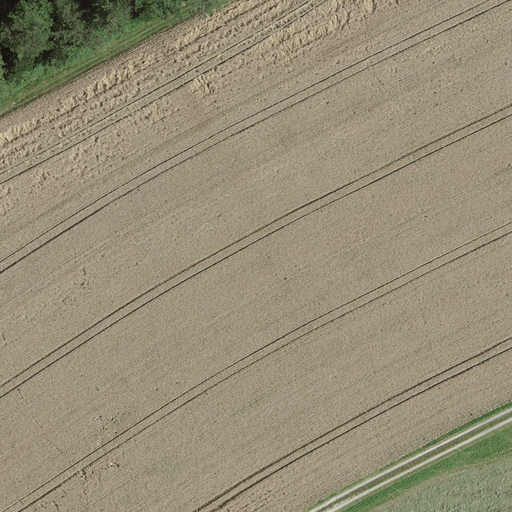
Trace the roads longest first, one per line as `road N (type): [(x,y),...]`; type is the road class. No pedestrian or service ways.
road 1 (track): [(0,114),(202,0)]
road 2 (track): [(324,511),(511,414)]
